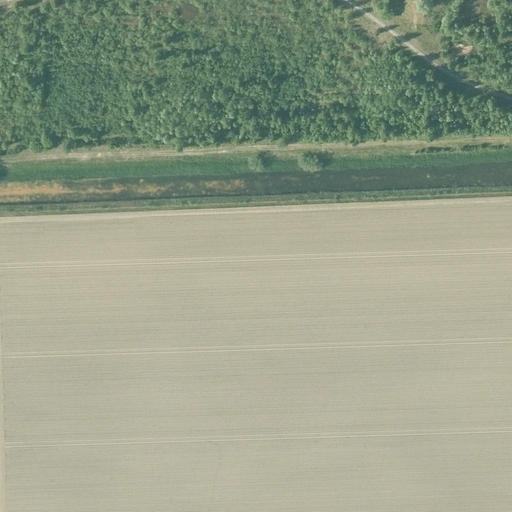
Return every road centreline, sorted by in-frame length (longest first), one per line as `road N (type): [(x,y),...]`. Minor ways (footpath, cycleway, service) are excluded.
road 1 (track): [(511,134),(0,159)]
road 2 (track): [(455,137),(421,110),(405,108),(268,125),(249,94),(204,79),(123,133)]
